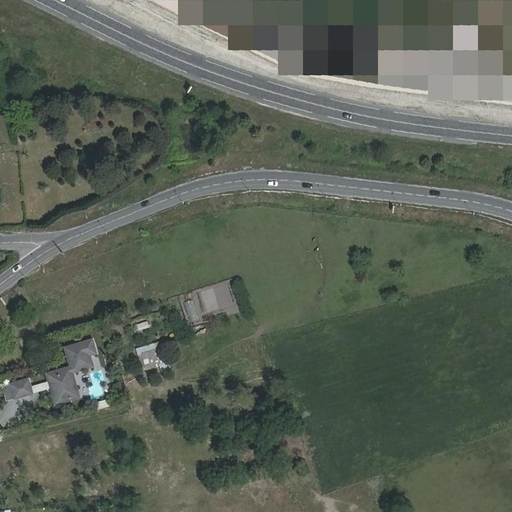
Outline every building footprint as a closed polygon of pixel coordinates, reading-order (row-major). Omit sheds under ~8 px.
[(139,330),(149,328),(147,321),(137,323),(139,330)] [(36,335),(24,339),(28,348),(39,343),(36,335)] [(164,340),(135,348),(139,371),(168,365),(164,340)] [(47,375),(49,383),(51,383),(52,388),(50,388),(55,406),(71,401),(66,384),(75,381),(73,374),(94,368),(91,356),(97,354),(94,341),(65,349),(71,368),(47,375)] [(28,380),(10,385),(14,400),(33,395),(32,393),(31,388),(28,380)] [(75,381),(66,384),(71,401),(80,399),(75,381)] [(49,383),(31,388),(32,393),(50,388),(52,388),(51,383),(49,383)] [(110,400),(97,404),(99,410),(112,406),(110,400)]
